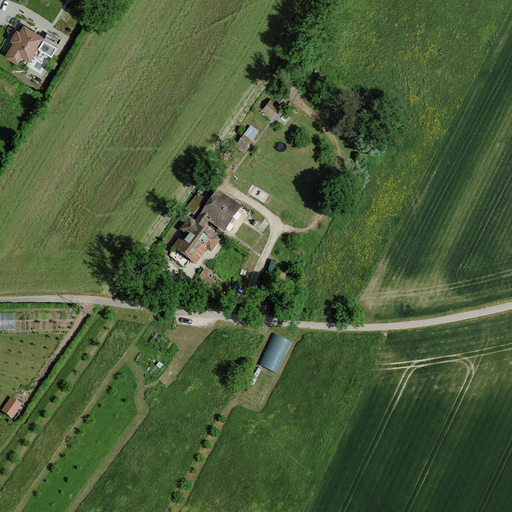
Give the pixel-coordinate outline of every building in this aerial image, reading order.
[(14,42),(7,55),(16,61),(21,54),(28,58),(41,37),(23,26),(19,33),(16,31),(11,40),(14,42)] [(264,109),(271,115),(278,106),(271,101),(264,109)] [(254,140),(261,130),(253,125),(246,134),(254,140)] [(245,137),(237,147),(244,151),(251,142),(245,137)] [(180,241),(170,256),(185,266),(189,261),(195,265),(206,249),(211,252),(219,241),(211,235),(210,236),(201,231),(208,221),(224,232),(240,207),(219,192),(213,201),(206,196),(203,199),(197,195),(187,210),(200,219),(196,225),(190,220),(183,231),(190,236),(185,244),(180,241)] [(211,290),(219,280),(206,270),(198,279),(211,290)] [(279,285),(264,281),(262,289),(276,294),(279,285)] [(17,311),(0,311),(0,329),(18,329),(17,311)] [(275,332),(261,364),(279,372),(293,340),(275,332)] [(21,405),(12,399),(3,411),(12,417),(21,405)]
